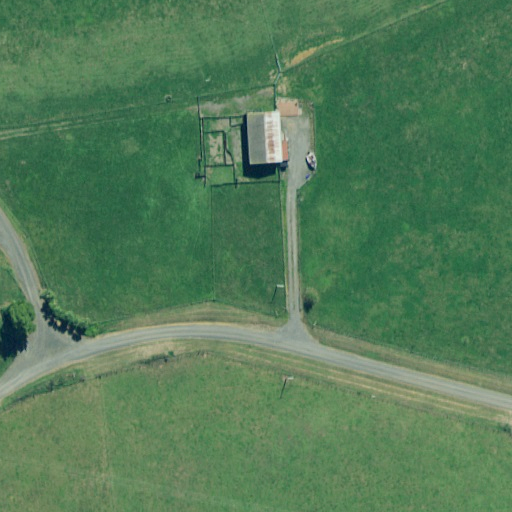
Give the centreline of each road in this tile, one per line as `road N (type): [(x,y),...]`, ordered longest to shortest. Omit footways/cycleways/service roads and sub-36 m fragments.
road 1 (track): [(511,403),(176,340),(85,358),(0,393)]
road 2 (track): [(0,222),(56,370)]
